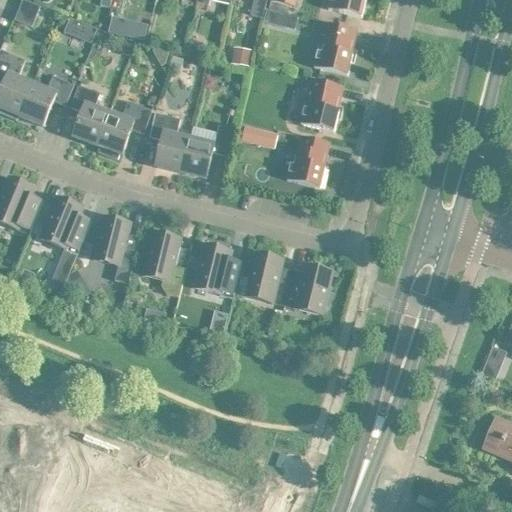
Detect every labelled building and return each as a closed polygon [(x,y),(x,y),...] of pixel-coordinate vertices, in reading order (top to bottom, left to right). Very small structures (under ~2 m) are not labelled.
[(253,0),(250,16),(262,19),(266,0),(253,0)] [(329,0),(327,10),(361,18),(365,0),(329,0)] [(22,1),(19,8),(36,15),(39,8),(22,1)] [(265,10),(262,23),(273,26),(276,13),(265,10)] [(354,43),(356,31),(323,23),(321,35),(326,37),(321,54),(317,53),(313,69),(347,77),(352,55),(348,54),(351,43),(354,43)] [(189,39),(184,51),(197,56),(202,44),(189,39)] [(120,41),(116,54),(128,57),(132,45),(120,41)] [(156,49),(152,51),(160,67),(164,65),(168,53),(156,49)] [(232,52),(230,64),(248,67),(250,55),(232,52)] [(0,114),(17,122),(18,117),(32,85),(17,79),(23,66),(2,57),(0,60),(0,80),(5,83),(0,94),(0,114)] [(172,57),(169,68),(180,71),(183,60),(172,57)] [(206,77),(203,88),(210,91),(215,88),(218,80),(206,77)] [(18,117),(42,127),(53,103),(64,108),(73,87),(52,78),(46,91),(32,85),(18,117)] [(340,100),(343,88),(311,80),(308,92),(312,93),(308,110),(303,109),(300,125),(333,133),(338,111),(335,110),(337,99),(340,100)] [(73,138),(97,147),(109,114),(94,109),(99,95),(78,87),(70,109),(82,113),(73,138)] [(97,147),(99,148),(97,154),(117,161),(119,155),(122,156),(131,131),(143,135),(151,112),(127,103),(121,118),(109,114),(97,147)] [(180,174),(189,140),(175,136),(179,120),(155,115),(149,139),(161,142),(155,168),(180,174)] [(180,174),(206,180),(212,154),(224,157),(231,129),(218,126),(213,146),(189,140),(180,174)] [(244,127),(240,142),(274,150),(277,135),(244,127)] [(326,156),(329,144),(301,137),(294,166),(290,165),(286,182),(319,190),(325,167),(321,166),(324,155),(326,156)] [(33,189),(9,179),(0,199),(0,219),(17,227),(15,231),(28,236),(42,202),(30,197),(33,189)] [(82,209),(57,199),(41,237),(65,247),(63,251),(76,256),(91,222),(78,217),(82,209)] [(128,228),(103,221),(93,261),(118,267),(117,272),(130,275),(139,239),(126,236),(128,228)] [(162,278),(160,288),(165,297),(178,300),(190,252),(177,248),(179,240),(154,233),(144,274),(162,278)] [(230,252),(204,246),(195,286),(220,292),(219,296),(232,300),(241,264),(228,261),(230,252)] [(283,308),(292,272),(280,269),(282,261),(256,254),(246,294),(271,301),(270,305),(283,308)] [(283,308),(280,321),(286,323),(294,318),(297,307),(322,313),(332,273),(306,266),(304,275),(292,272),(283,308)] [(494,382),(500,368),(486,362),(480,377),(494,382)] [(0,410),(0,435),(4,437),(13,416),(8,414),(0,410)] [(13,416),(4,437),(9,439),(44,453),(53,433),(17,418),(13,416)] [(511,426),(495,419),(482,450),(511,462),(511,426)] [(4,437),(0,447),(0,458),(0,459),(36,473),(44,454),(44,453),(9,439),(4,437)] [(0,481),(28,493),(36,473),(0,459),(0,458),(0,481)] [(0,504),(17,511),(19,511),(28,493),(0,481),(0,504)]
